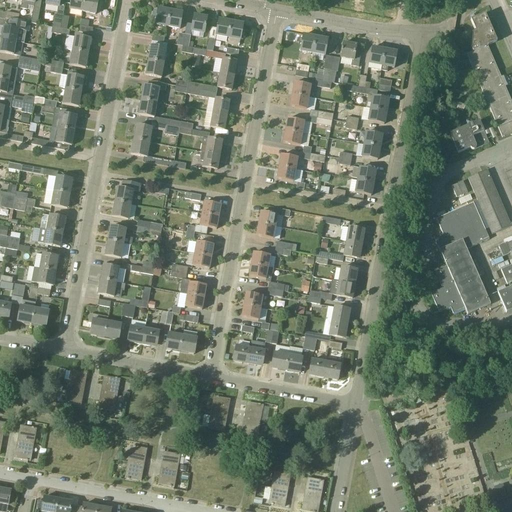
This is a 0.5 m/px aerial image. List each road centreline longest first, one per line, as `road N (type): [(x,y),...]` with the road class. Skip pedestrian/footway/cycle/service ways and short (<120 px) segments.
road 1 (residential): [(355,404),(422,31),(401,30)]
road 2 (residential): [(210,378),(276,11)]
road 3 (residential): [(64,351),(128,0)]
road 4 (residential): [(210,378),(64,351)]
road 5 (residential): [(355,404),(210,378)]
road 6 (residential): [(169,506),(32,481)]
road 7 (residential): [(401,30),(276,11)]
